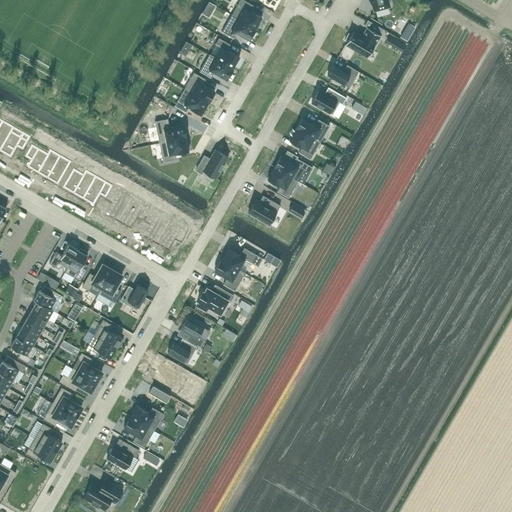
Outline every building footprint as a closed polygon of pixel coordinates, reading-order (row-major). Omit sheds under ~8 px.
[(240,0),(238,4),(231,15),(255,29),(262,17),(248,9),(251,4),(243,0),(240,0)] [(369,0),(370,3),(371,3),(373,10),(389,6),(387,0),(369,0)] [(206,6),(205,7),(210,10),(213,9),(215,5),(209,1),(206,6)] [(255,29),(231,15),(222,32),(233,38),(236,33),(248,40),(255,29)] [(348,33),(344,40),(347,41),(345,44),(367,58),(381,35),(367,27),(362,37),(353,31),(351,34),(348,33)] [(403,31),(400,37),(407,41),(410,36),(403,31)] [(389,35),(387,40),(393,43),(395,38),(389,35)] [(215,58),(233,68),(239,57),(227,50),(230,44),(219,38),(215,44),(221,47),(215,58)] [(209,54),(200,71),(211,77),(214,72),(226,79),(233,68),(215,58),(209,54)] [(334,64),(327,75),(349,88),(358,72),(347,65),(344,70),(334,64)] [(208,103),(214,91),(202,84),(205,79),(194,72),(184,89),(208,103)] [(328,87),(325,93),(319,90),(311,103),(332,115),(339,102),(342,104),(346,97),(328,87)] [(189,107),(201,114),(208,103),(184,89),(175,106),(186,112),(189,107)] [(260,109),(268,100),(264,97),(256,105),(260,109)] [(269,98),(260,115),(265,118),(275,101),(269,98)] [(356,110),(363,114),(367,108),(359,103),(355,101),(351,107),(356,110)] [(303,117),(296,129),(308,136),(320,142),(329,126),(318,119),(315,125),(303,117)] [(186,137),(183,125),(169,128),(168,122),(155,124),(159,143),(186,137)] [(0,150),(11,132),(0,125),(0,150)] [(296,129),(290,140),(302,147),(299,152),(310,159),(320,142),(308,136),(296,129)] [(11,132),(0,150),(10,157),(17,146),(23,149),(27,141),(22,138),(11,132)] [(175,153),(189,150),(186,137),(159,143),(163,162),(176,159),(175,153)] [(38,149),(28,167),(38,173),(48,155),(38,149)] [(210,159),(204,156),(196,170),(202,173),(203,170),(216,178),(228,157),(215,150),(210,159)] [(48,155),(38,173),(47,178),(58,160),(48,155)] [(281,156),(274,167),(292,177),(298,181),(304,170),(309,173),(312,167),(296,158),(293,163),(281,156)] [(58,160),(47,178),(58,184),(68,166),(58,160)] [(326,163),(322,170),(329,173),(333,167),(326,163)] [(274,167),(268,179),(280,186),(277,191),(288,198),(291,192),(298,181),(292,177),(274,167)] [(74,170),(63,188),(74,193),(84,176),(74,170)] [(84,176),(74,193),(83,199),(93,181),(84,176)] [(93,181),(83,199),(93,205),(104,187),(93,181)] [(115,202),(108,214),(119,220),(130,201),(119,194),(114,191),(109,199),(115,202)] [(256,199),(248,212),(269,224),(280,205),(263,195),(259,201),(256,199)] [(130,201),(119,220),(130,226),(136,215),(142,218),(147,210),(141,207),(130,201)] [(292,204),(288,211),(300,218),(304,211),(292,204)] [(153,224),(147,236),(157,242),(168,223),(158,216),(152,213),(147,221),(153,224)] [(168,223),(157,242),(168,248),(174,237),(180,240),(185,232),(179,229),(168,223)] [(77,250),(68,244),(61,255),(56,252),(49,263),(59,268),(61,264),(67,267),(77,250)] [(79,251),(77,250),(67,267),(64,272),(80,281),(86,269),(81,266),(87,255),(85,254),(87,252),(80,248),(79,251)] [(227,248),(221,259),(239,270),(240,270),(246,259),(258,266),(262,258),(244,248),(240,255),(227,248)] [(267,254),(263,260),(269,263),(273,256),(268,253),(267,253),(267,254)] [(221,259),(214,271),(227,278),(223,284),(234,290),(245,273),(240,270),(239,270),(221,259)] [(90,274),(82,287),(98,295),(102,288),(112,270),(111,269),(110,269),(105,266),(106,266),(105,265),(105,266),(103,264),(95,277),(90,274)] [(98,295),(96,298),(111,307),(114,302),(120,291),(115,288),(122,276),(120,274),(119,274),(114,271),(114,270),(113,271),(112,270),(102,288),(98,295)] [(128,286),(120,300),(137,310),(148,290),(137,284),(134,289),(128,286)] [(40,290),(34,300),(53,310),(50,309),(55,300),(60,302),(63,296),(53,290),(44,285),(41,291),(40,290)] [(67,294),(73,297),(78,289),(72,285),(67,294)] [(230,302),(234,296),(216,286),(213,292),(207,288),(204,293),(202,292),(197,300),(199,301),(197,305),(205,311),(208,306),(220,313),(227,301),(230,302)] [(77,293),(74,299),(79,302),(82,296),(77,293)] [(36,302),(31,310),(47,319),(53,310),(34,300),(36,302)] [(75,303),(67,316),(74,320),(82,307),(75,303)] [(111,315),(119,317),(122,308),(115,305),(111,315)] [(31,310),(26,319),(42,328),(47,319),(31,310)] [(181,329),(177,335),(187,340),(200,348),(204,341),(197,337),(203,327),(187,318),(181,329)] [(26,319),(21,328),(37,337),(42,328),(26,319)] [(114,326),(103,319),(94,334),(116,347),(117,346),(119,347),(123,340),(121,339),(121,337),(111,331),(114,326)] [(21,328),(16,337),(36,348),(37,348),(32,345),(37,337),(21,328)] [(236,334),(226,328),(222,335),(232,341),(236,334)] [(116,347),(94,334),(85,350),(96,356),(100,351),(110,357),(116,347)] [(16,337),(10,346),(21,352),(18,358),(28,363),(36,348),(16,337)] [(174,341),(168,352),(187,363),(196,347),(182,338),(179,344),(174,341)] [(206,343),(203,349),(208,352),(211,346),(206,343)] [(78,359),(73,368),(96,382),(97,381),(97,380),(100,375),(101,374),(100,374),(102,372),(89,365),(92,359),(82,353),(78,359)] [(2,360),(0,363),(0,371),(13,379),(18,370),(23,372),(26,367),(16,361),(7,356),(4,361),(2,360)] [(163,363),(156,378),(160,380),(158,385),(174,394),(177,390),(178,390),(186,376),(173,369),(174,367),(167,363),(166,365),(163,363)] [(96,382),(73,368),(67,378),(63,375),(59,381),(75,390),(78,384),(90,392),(92,389),(92,390),(92,389),(95,384),(96,383),(95,383),(96,382)] [(13,379),(0,371),(0,383),(8,388),(13,379)] [(36,386),(33,391),(38,394),(41,389),(36,386)] [(153,386),(149,393),(166,403),(170,396),(153,386)] [(58,394),(53,403),(76,417),(77,415),(77,416),(77,415),(80,410),(81,409),(80,409),(82,407),(69,400),(72,394),(61,388),(58,394)] [(76,417),(53,403),(44,418),(55,425),(58,419),(70,426),(72,424),(72,423),(75,418),(76,418),(75,418),(76,417)] [(137,405),(130,417),(154,430),(163,414),(152,407),(149,412),(137,405)] [(186,420),(177,414),(172,423),(182,428),(186,420)] [(130,417),(124,428),(136,435),(133,440),(144,447),(154,430),(130,417)] [(37,421),(28,435),(34,438),(56,451),(61,441),(51,435),(54,430),(42,423),(42,424),(37,421)] [(21,446),(25,449),(32,439),(28,436),(21,446)] [(34,438),(25,454),(36,460),(40,455),(50,461),(56,451),(34,438)] [(114,445),(107,458),(125,468),(132,456),(135,457),(139,450),(122,440),(118,447),(114,445)] [(152,455),(146,452),(143,457),(149,460),(157,465),(160,460),(152,455)] [(1,464),(0,465),(0,487),(4,480),(9,484),(16,473),(1,464)] [(92,483),(84,497),(92,501),(91,503),(98,507),(98,505),(105,509),(110,499),(115,502),(122,490),(105,480),(100,487),(92,483)]
